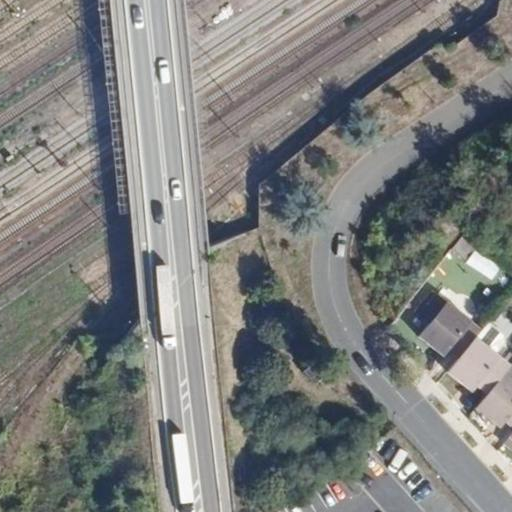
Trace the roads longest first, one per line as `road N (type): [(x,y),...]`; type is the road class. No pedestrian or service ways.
road 1 (residential): [(511,509),(341,323),(331,283),(340,214),(358,183),(511,81)]
road 2 (primary): [(124,0),(180,511)]
road 3 (primary): [(216,511),(161,0)]
